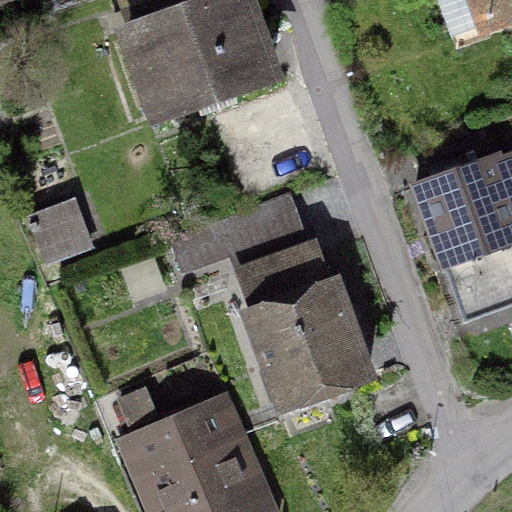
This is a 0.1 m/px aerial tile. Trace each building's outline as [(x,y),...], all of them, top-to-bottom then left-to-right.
[(289,0),(261,0),(161,38),(199,139),(324,92),(289,0)] [(511,0),(497,0),(511,39),(511,0)] [(511,160),(436,191),(471,277),(511,260),(511,160)] [(92,206),(45,225),(65,277),(112,259),(92,206)] [(358,236),(263,275),(324,422),(419,382),(358,236)] [(224,401),(127,443),(156,511),(258,511),(270,507),(224,401)]
